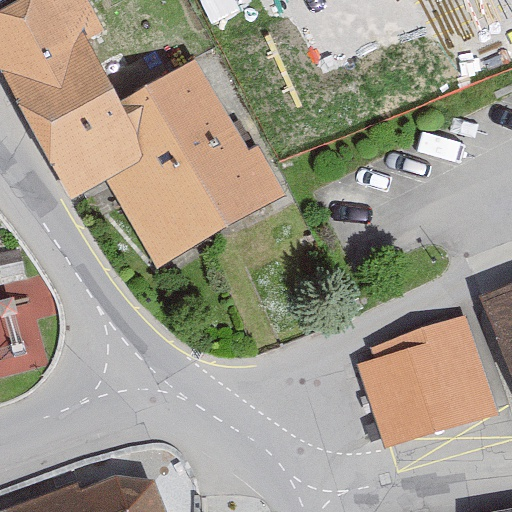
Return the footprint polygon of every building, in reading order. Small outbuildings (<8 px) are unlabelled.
[(92,35),(74,0),(46,0),(0,23),(0,82),(64,208),(107,187),(151,272),(279,207),(253,157),(242,163),(196,72),(113,114),(77,43),(92,35)] [(511,292),(478,307),(511,387),(511,292)] [(0,376),(32,376),(28,295),(0,296),(0,376)] [(494,423),(461,325),(368,356),(373,369),(356,375),(384,460),(494,423)] [(148,511),(144,499),(111,488),(77,501),(73,492),(16,511),(148,511)]
